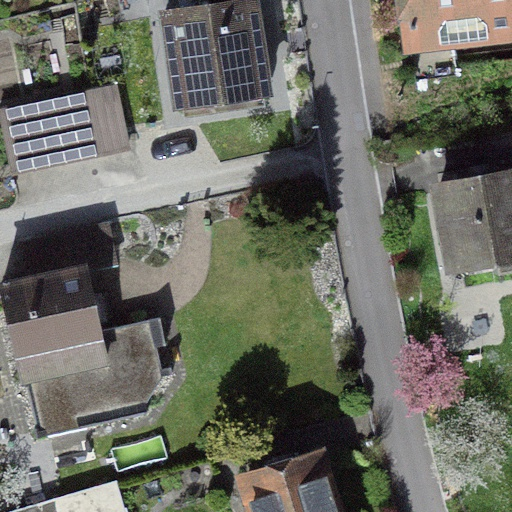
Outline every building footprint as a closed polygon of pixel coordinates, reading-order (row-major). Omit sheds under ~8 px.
[(511,0),(399,0),(405,40),(511,27),(511,0)] [(263,95),(249,2),(162,15),(176,108),(263,95)] [(61,159),(95,152),(111,148),(125,145),(113,87),(86,93),(0,110),(0,133),(8,170),(61,159)] [(511,174),(437,188),(451,268),(494,260),(497,275),(511,272),(511,174)] [(42,244),(49,276),(0,287),(0,292),(19,380),(62,370),(76,431),(105,425),(103,414),(136,407),(138,417),(144,416),(142,407),(160,379),(169,376),(168,370),(158,373),(153,349),(162,347),(157,321),(97,334),(82,271),(111,264),(103,230),(42,244)] [(251,511),(331,511),(315,460),(243,483),(251,511)] [(15,511),(82,511),(77,494),(15,511)]
